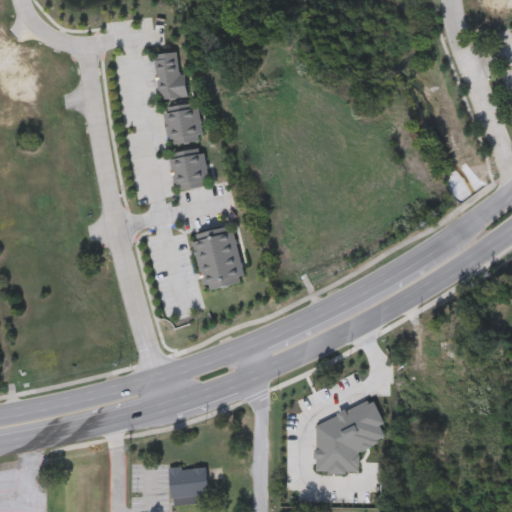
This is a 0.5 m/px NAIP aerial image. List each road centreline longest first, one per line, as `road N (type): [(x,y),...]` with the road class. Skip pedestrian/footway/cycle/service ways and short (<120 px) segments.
road 1 (residential): [(20,0),(37,28),(87,46),(119,243),(168,410)]
road 2 (primary): [(264,373),(429,290),(511,231)]
road 3 (primary): [(253,346),(158,382),(0,417)]
road 4 (primary): [(422,253),(253,346)]
road 5 (residential): [(511,174),(449,0)]
road 6 (primary): [(0,448),(168,410)]
road 7 (residential): [(264,373),(264,511)]
